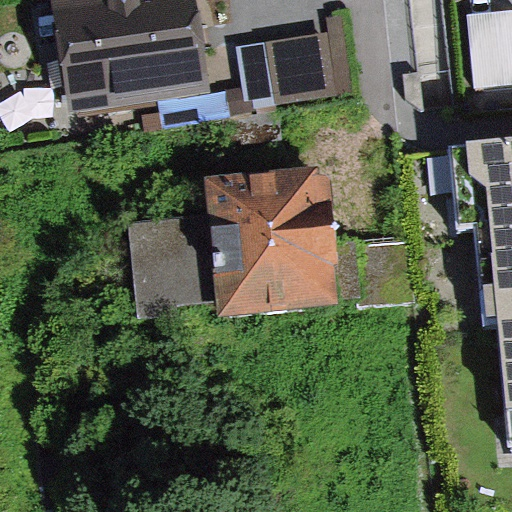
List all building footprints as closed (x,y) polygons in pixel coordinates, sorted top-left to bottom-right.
[(210,93),(195,0),(52,0),(70,115),(210,93)] [(477,90),(511,85),(511,12),(468,18),(477,90)] [(142,114),(144,129),(353,95),(340,16),(326,19),(328,33),(236,47),(243,88),(156,102),(157,111),(142,114)] [(499,325),(511,443),(511,139),(450,146),(457,226),(473,225),(483,327),(499,325)] [(214,316),(323,306),(312,176),(202,186),(205,224),(130,231),(137,306),(213,299),(214,316)]
